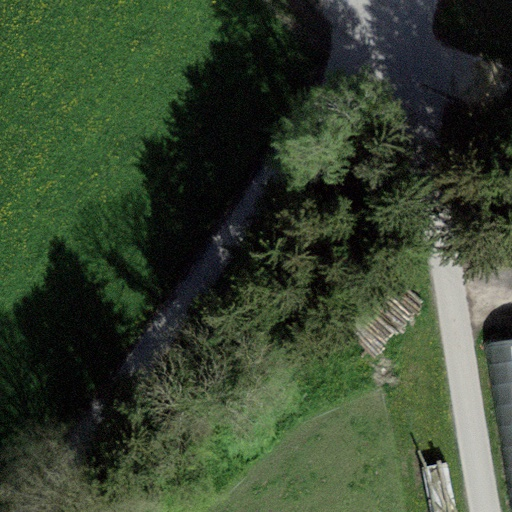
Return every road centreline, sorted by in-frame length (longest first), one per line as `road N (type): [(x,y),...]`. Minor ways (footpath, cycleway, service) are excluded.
road 1 (track): [(12,511),(381,26)]
road 2 (track): [(381,26),(464,342),(495,511)]
